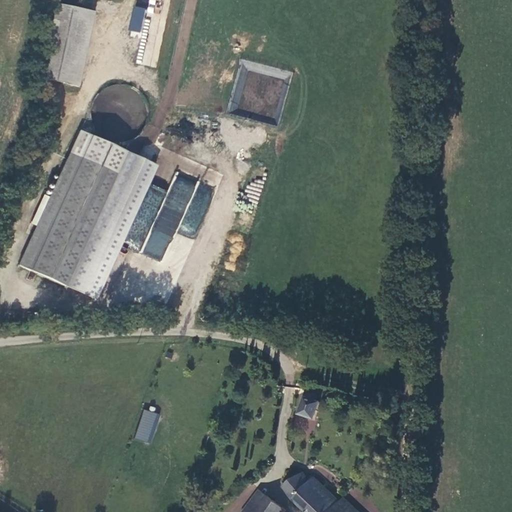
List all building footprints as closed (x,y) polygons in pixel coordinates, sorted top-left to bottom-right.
[(59,1),(43,75),(72,82),(89,8),(59,1)] [(127,29),(139,32),(146,9),(134,6),(127,29)] [(129,175),(73,149),(20,263),(77,289),(129,175)] [(315,420),(321,403),(318,403),(320,397),(319,393),(317,391),(313,390),(310,392),(309,399),(306,397),(299,414),(315,420)] [(152,443),(159,413),(142,409),(135,439),(152,443)] [(295,502),(305,511),(358,511),(343,497),(339,502),(313,478),(309,482),(301,473),(285,488),(295,502)] [(286,511),(287,511),(261,491),(245,511),(246,511),(286,511)]
